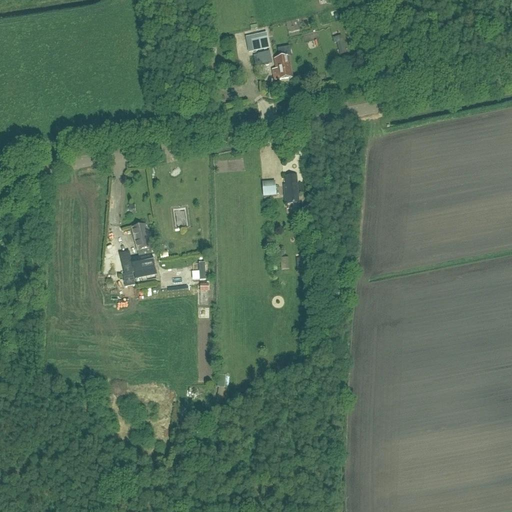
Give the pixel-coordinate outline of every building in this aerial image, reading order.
[(343,25),(341,13),(334,14),(335,26),(343,25)] [(291,34),(302,31),(300,22),(289,24),(291,34)] [(249,34),(235,35),(235,45),(250,44),(249,34)] [(338,39),(341,54),(348,53),(344,37),(338,39)] [(271,59),(267,38),(256,40),(259,55),(254,56),(256,67),(267,65),(266,60),(271,59)] [(292,79),(288,57),(274,60),(275,66),(276,70),(272,71),(273,76),(278,75),(279,81),(292,79)] [(226,98),(220,100),(222,106),(228,105),(226,98)] [(298,204),(296,177),(285,178),(286,189),(284,189),(285,206),(298,204)] [(277,197),(276,182),(263,183),(264,198),(277,197)] [(150,249),(144,227),(131,230),(137,252),(150,249)] [(152,256),(150,249),(137,252),(139,259),(131,261),(130,255),(129,253),(119,256),(119,257),(124,277),(123,277),(126,290),(135,288),(133,281),(135,280),(157,275),(153,256),(152,256)] [(206,281),(206,266),(198,266),(198,281),(206,281)] [(202,293),(211,293),(211,285),(202,285),(202,293)]
